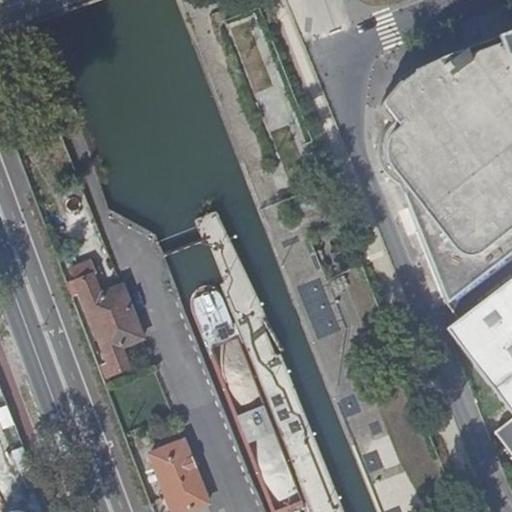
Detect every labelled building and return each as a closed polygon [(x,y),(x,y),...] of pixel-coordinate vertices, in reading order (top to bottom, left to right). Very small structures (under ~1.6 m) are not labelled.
[(414,75),(420,84),(406,94),(400,86),(382,108),(395,125),(388,132),(381,143),(379,150),(379,156),(379,164),(382,171),(388,180),(393,184),(399,189),(447,309),(511,258),(511,36),(447,60),(414,75)] [(74,281),(68,283),(73,296),(80,294),(107,362),(100,364),(105,377),(128,368),(120,348),(142,339),(122,287),(99,295),(91,276),(96,273),(91,259),(69,268),(74,281)] [(511,282),(447,333),(511,415),(511,423),(495,436),(511,456),(511,282)] [(183,441),(149,455),(167,499),(201,486),(183,441)] [(4,511),(42,511),(39,497),(7,506),(9,511),(4,511)]
